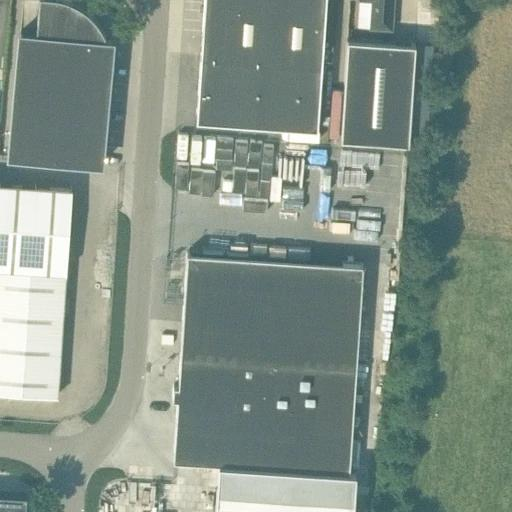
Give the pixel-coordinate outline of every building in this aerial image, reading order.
[(104,39),(105,36),(103,31),(100,26),(97,21),(93,17),(89,13),(85,9),(81,6),(76,3),(71,0),(69,0),(38,0),(36,33),(20,32),(8,155),(100,164),(111,40),(104,39)] [(317,126),(325,0),(203,0),(195,118),(317,126)] [(391,28),(393,0),(371,0),(371,11),(380,11),(379,27),(391,28)] [(408,142),(415,42),(347,38),(340,137),(408,142)] [(428,51),(427,62),(450,63),(451,52),(428,51)] [(237,132),(179,132),(179,145),(237,145),(237,132)] [(0,390),(57,395),(65,270),(70,185),(0,180),(0,390)] [(173,384),(172,397),(177,397),(173,458),(193,460),(218,461),(349,470),(363,262),(207,252),(187,251),(178,384),(173,384)] [(142,477),(174,477),(174,461),(142,461),(142,477)] [(214,511),(352,511),(353,498),(355,470),(349,470),(218,461),(216,489),(214,511)] [(24,511),(26,493),(0,491),(0,511),(24,511)]
